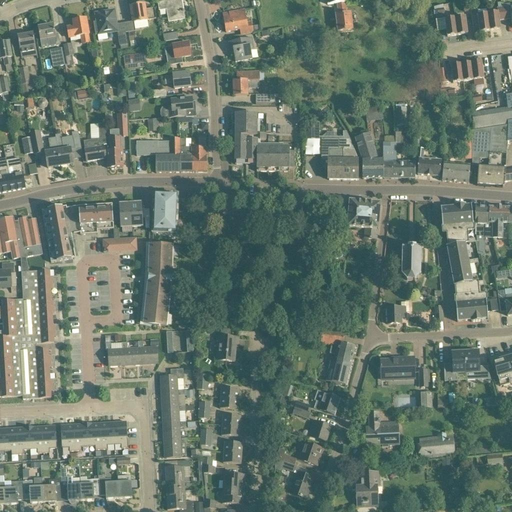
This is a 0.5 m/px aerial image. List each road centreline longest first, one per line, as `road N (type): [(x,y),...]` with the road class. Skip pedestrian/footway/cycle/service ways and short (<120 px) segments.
road 1 (residential): [(313,511),(370,338),(450,336)]
road 2 (tertiary): [(0,204),(95,185),(218,183)]
road 3 (residential): [(218,183),(198,0)]
road 4 (tertiary): [(218,183),(234,201),(293,203),(307,188),(386,190)]
road 5 (residential): [(264,511),(256,332)]
road 6 (residential): [(90,407),(136,406),(145,414),(149,511)]
road 7 (residential): [(87,323),(82,263),(113,261),(117,320)]
road 8 (residential): [(436,191),(450,336)]
